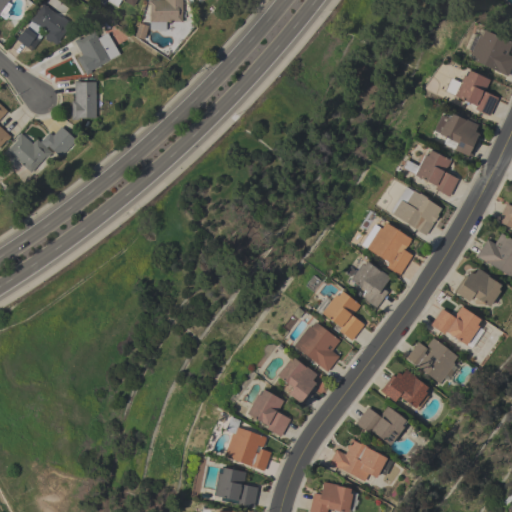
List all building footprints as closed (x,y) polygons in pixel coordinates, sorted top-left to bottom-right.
[(9,5),(7,8),(8,8),(4,13),(7,15),(4,19),(0,15),(0,0),(7,0),(6,2),(9,5)] [(165,22),(165,31),(157,31),(157,29),(148,29),(148,4),(147,4),(147,0),(181,0),(181,22),(165,22)] [(60,17),(61,16),(67,20),(66,22),(69,24),(58,39),(59,40),(55,45),(49,40),(48,42),(43,38),(44,37),(42,35),(44,32),(39,28),(38,30),(42,33),(38,38),(34,36),(25,47),(15,39),(24,27),(30,31),(35,25),(28,21),(42,3),(60,17)] [(133,36),(138,23),(147,26),(142,40),(133,36)] [(511,42),(505,54),(511,57),(511,62),(506,76),(467,58),(470,51),(466,49),(473,35),(475,36),(478,29),(482,30),(482,29),(511,42)] [(118,54),(89,70),(90,72),(85,75),(75,58),(81,55),(73,40),(78,38),(78,39),(93,31),(96,37),(106,32),(118,54)] [(461,75),(464,76),(466,70),(488,80),(483,91),(496,97),(488,116),(473,109),(474,106),(446,93),(450,84),(456,86),(461,75)] [(77,118),(77,119),(70,120),(70,101),(73,101),(73,80),(76,80),(76,81),(94,81),(94,117),(77,118)] [(0,105),(6,111),(0,117),(0,127),(9,136),(6,141),(4,140),(0,144),(0,105)] [(441,144),(444,137),(437,134),(438,133),(432,130),(439,114),(447,118),(450,113),(464,120),(464,119),(476,124),(472,131),(476,133),(474,138),(477,139),(468,157),(452,149),(441,144)] [(31,144),(35,139),(39,142),(48,132),(51,135),(59,126),(75,140),(60,158),(46,145),(44,147),(50,152),(45,158),(43,156),(30,172),(6,150),(16,139),(14,138),(19,133),(31,144)] [(449,161),(443,172),(456,179),(447,197),(433,189),(435,186),(413,175),(413,174),(401,167),(405,160),(417,166),(423,154),(425,155),(428,150),(449,161)] [(424,235),(390,214),(391,213),(389,211),(404,187),(411,191),(412,190),(417,193),(425,197),(424,199),(433,204),(431,207),(430,207),(429,209),(430,210),(428,213),(425,211),(421,216),(432,222),(424,235)] [(511,226),(511,228),(496,221),(504,203),(511,206),(511,204),(511,226)] [(369,240),(364,237),(372,224),(377,228),(377,227),(379,228),(383,222),(410,239),(404,247),(400,244),(395,251),(398,253),(401,249),(410,255),(397,275),(384,267),(387,263),(364,248),(369,240)] [(511,240),(511,277),(511,279),(474,256),(485,239),(493,244),(500,233),(511,240)] [(376,270),(377,269),(388,277),(380,287),(386,292),(374,308),(360,297),(365,291),(348,279),(359,263),(362,265),(364,261),(376,270)] [(463,276),(465,277),(468,272),(472,274),(476,268),(486,275),(486,276),(499,285),(496,289),(499,291),(487,307),(471,295),(467,302),(454,293),(455,292),(452,291),(463,276)] [(319,315),(312,310),(323,296),(328,300),(333,294),(335,296),(339,291),(358,305),(350,316),(362,324),(350,340),(337,330),(339,327),(320,313),(319,315)] [(477,327),(482,330),(470,348),(465,345),(464,345),(444,331),(443,334),(429,325),(440,308),(452,317),(459,306),(479,319),(475,324),(477,326),(477,327)] [(307,326),(309,327),(313,321),(337,340),(330,350),(337,356),(325,372),(291,345),(307,326)] [(438,383),(404,357),(416,342),(425,349),(422,353),(425,355),(429,349),(425,345),(431,337),(456,356),(451,362),(453,364),(438,383)] [(315,374),(310,380),(313,382),(310,387),(312,388),(301,403),(299,402),(298,403),(286,394),(291,388),(275,375),(286,360),(288,361),(291,358),(298,363),(299,362),(315,374)] [(391,375),(393,376),(396,372),(400,375),(404,368),(414,376),(412,377),(426,388),(423,391),(425,393),(413,408),(397,396),(392,402),(381,392),(379,390),(391,375)] [(255,394),(258,395),(261,389),(282,400),(276,412),(288,419),(279,436),(265,429),(266,426),(245,414),(255,394)] [(366,407),(378,416),(385,406),(405,421),(401,427),(403,429),(391,445),(389,444),(388,445),(368,430),(366,433),(354,423),(366,407)] [(262,471),(222,457),(231,432),(223,430),(228,416),(239,420),(236,427),(265,437),(261,447),(256,446),(253,452),(256,453),(258,448),(269,452),(262,471)] [(390,461),(383,476),(377,472),(374,477),(366,473),(362,481),(327,463),(334,449),(343,454),(346,449),(345,448),(349,439),(355,442),(358,436),(364,439),(362,444),(364,446),(364,447),(384,458),(390,461)] [(252,507),(219,500),(220,498),(212,496),(218,467),(244,472),(241,485),(256,488),(252,507)] [(355,493),(354,500),(355,500),(354,506),(353,506),(351,511),(347,511),(346,511),(341,511),(326,509),(325,511),(310,511),(307,511),(311,493),(318,495),(321,481),(334,484),(334,485),(349,489),(348,492),(355,493)]
